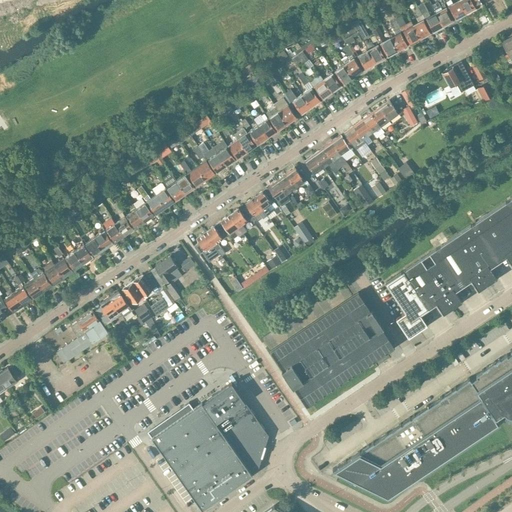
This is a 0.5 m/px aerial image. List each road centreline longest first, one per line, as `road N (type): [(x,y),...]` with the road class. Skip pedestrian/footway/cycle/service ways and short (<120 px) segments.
road 1 (residential): [(0,353),(346,113),(511,19)]
road 2 (unclassified): [(281,473),(290,443),(511,295)]
